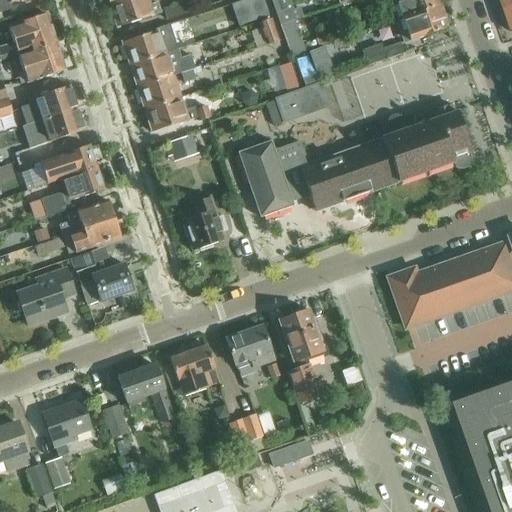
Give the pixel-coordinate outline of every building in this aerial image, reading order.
[(10,2),(17,0),(0,0),(0,21),(3,21),(0,11),(12,8),(10,2)] [(146,0),(122,0),(109,5),(117,28),(161,13),(157,3),(149,6),(146,0)] [(190,0),(163,9),(167,21),(187,14),(187,13),(195,10),(192,0),(190,0)] [(263,0),(246,0),(253,21),(269,16),(263,0)] [(395,0),(402,19),(439,5),(437,0),(395,0)] [(511,0),(500,0),(505,11),(511,8),(511,0)] [(409,41),(447,28),(439,5),(402,19),(396,21),(403,42),(409,41)] [(46,14),(12,25),(7,26),(13,43),(0,46),(0,59),(55,42),(46,14)] [(277,42),(270,20),(259,23),(266,46),(277,42)] [(295,21),(281,26),(291,56),(306,51),(303,44),(295,21)] [(122,43),(130,66),(165,54),(165,53),(162,44),(174,40),(169,24),(156,28),(157,31),(122,43)] [(325,37),(303,44),(306,51),(328,44),(325,37)] [(27,82),(64,70),(55,42),(0,59),(0,61),(18,55),(27,82)] [(368,64),(369,65),(404,53),(400,43),(383,49),(381,44),(364,50),(364,51),(361,52),(366,65),(368,64)] [(179,73),(180,74),(194,69),(194,68),(190,55),(180,58),(177,49),(165,53),(165,54),(130,66),(137,88),(172,76),(172,75),(179,73)] [(277,100),(265,104),(272,125),(284,121),(284,122),(328,107),(320,85),(299,92),(290,64),(278,67),(288,96),(277,100)] [(201,66),(194,68),(194,69),(180,74),(183,84),(196,80),(194,75),(203,72),(201,66)] [(180,98),(172,76),(137,88),(144,110),(180,98)] [(30,105),(18,108),(24,126),(41,120),(77,108),(69,86),(28,100),(30,105)] [(7,98),(0,100),(0,115),(12,112),(7,98)] [(184,111),(180,98),(144,110),(152,132),(199,117),(200,121),(209,118),(205,107),(196,110),(196,107),(184,111)] [(450,105),(432,111),(412,118),(416,127),(309,165),(301,142),(274,151),(271,142),(238,153),(261,218),(294,206),(292,202),(310,196),(315,211),(451,164),(452,166),(453,167),(455,168),(456,169),(459,169),(461,170),(463,169),(464,169),(466,168),(467,167),(469,166),(470,162),(471,159),(471,158),(470,157),(470,156),(469,153),(471,152),(457,111),(453,113),(450,105)] [(77,108),(41,120),(45,132),(25,138),(29,149),(84,131),(77,108)] [(168,149),(164,151),(167,159),(171,157),(173,164),(198,155),(191,137),(167,145),(168,149)] [(40,162),(44,175),(47,184),(60,180),(96,167),(89,146),(40,162)] [(71,209),(69,200),(103,189),(96,167),(60,180),(65,193),(40,200),(45,218),(71,209)] [(210,197),(198,202),(192,204),(196,216),(182,220),(184,225),(182,225),(187,238),(189,238),(193,251),(199,249),(200,251),(214,247),(213,244),(224,241),(221,233),(228,231),(223,215),(217,217),(210,197)] [(68,222),(58,225),(61,236),(113,219),(107,200),(66,214),(68,222)] [(68,254),(79,251),(119,237),(113,219),(61,236),(65,246),(68,254)] [(46,229),(33,233),(37,244),(50,240),(46,229)] [(49,242),(34,248),(37,257),(63,248),(60,238),(49,242)] [(419,275),(417,269),(391,278),(408,328),(511,292),(511,246),(510,248),(508,244),(419,275)] [(91,251),(70,258),(86,306),(133,291),(124,264),(111,269),(106,253),(92,257),(91,251)] [(50,302),(73,294),(64,268),(34,278),(36,284),(14,291),(25,324),(55,315),(50,302)] [(307,311),(278,321),(295,369),(287,372),(298,404),(320,397),(306,357),(322,351),(307,311)] [(253,367),(273,360),(262,327),(225,340),(234,365),(235,364),(237,368),(252,363),(253,367)] [(177,381),(178,381),(183,396),(206,389),(206,388),(219,383),(207,347),(169,359),(177,381)] [(275,364),(266,367),(270,378),(279,375),(275,364)] [(159,422),(172,418),(154,365),(117,378),(126,404),(127,403),(129,407),(144,401),(143,397),(150,395),(159,422)] [(511,511),(511,386),(456,407),(493,511),(511,511)] [(74,434),(89,429),(79,401),(43,414),(58,457),(68,453),(65,443),(76,439),(74,434)] [(129,434),(118,406),(101,412),(112,440),(129,434)] [(227,406),(215,410),(219,421),(230,417),(227,406)] [(263,436),(256,415),(228,424),(235,445),(263,436)] [(23,453),(27,452),(17,423),(0,428),(0,460),(2,460),(6,471),(26,464),(23,453)] [(309,441),(270,454),(274,466),(313,452),(309,441)] [(256,457),(241,462),(245,473),(259,468),(256,457)] [(59,458),(46,463),(55,487),(68,482),(59,458)] [(41,465),(26,471),(36,497),(40,496),(51,492),(41,465)] [(236,511),(221,470),(154,495),(159,511),(236,511)] [(51,492),(40,496),(44,508),(55,504),(51,492)]
